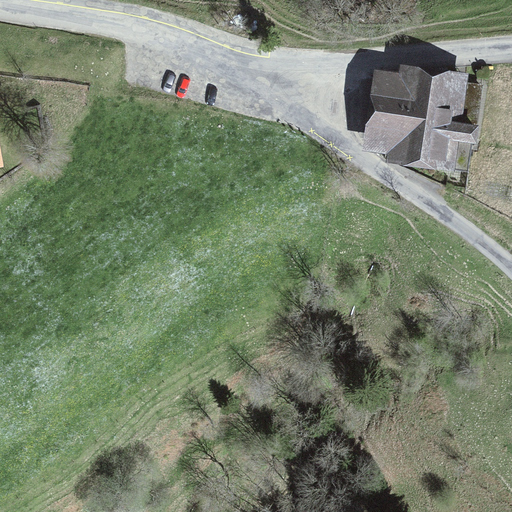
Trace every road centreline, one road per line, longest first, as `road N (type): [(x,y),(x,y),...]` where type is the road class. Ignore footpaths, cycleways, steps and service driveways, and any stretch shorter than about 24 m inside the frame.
road 1 (unclassified): [(0,7),(169,36),(239,66),(511,267)]
road 2 (track): [(239,66),(511,48)]
